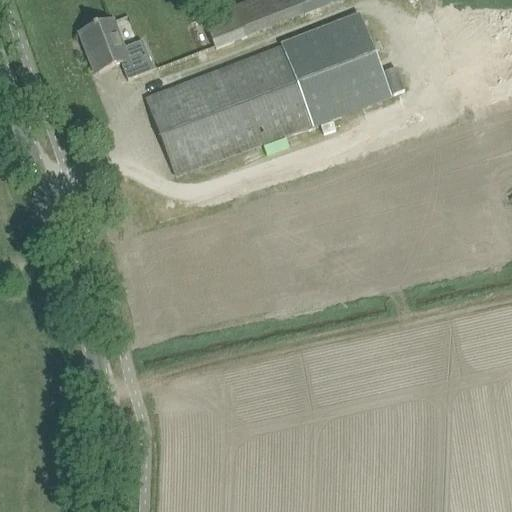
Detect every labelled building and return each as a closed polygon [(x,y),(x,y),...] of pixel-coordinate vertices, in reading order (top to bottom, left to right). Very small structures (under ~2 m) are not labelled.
[(343,0),(250,0),(203,18),(215,51),(344,2),(343,0)] [(360,19),(165,94),(146,101),(176,179),(390,97),(360,19)] [(153,73),(141,42),(127,48),(116,22),(101,28),(100,26),(79,34),(86,51),(88,50),(98,74),(120,65),(127,82),(153,73)] [(340,204),(338,195),(333,188),(327,182),(319,179),(310,179),(302,181),(295,186),(290,192),(287,200),(287,209),(290,218),(295,225),(302,230),(311,232),(320,231),(328,227),(335,221),(339,213),(340,204)] [(192,250),(164,256),(169,279),(197,273),(192,250)] [(242,312),(253,309),(237,257),(225,261),(242,312)]
